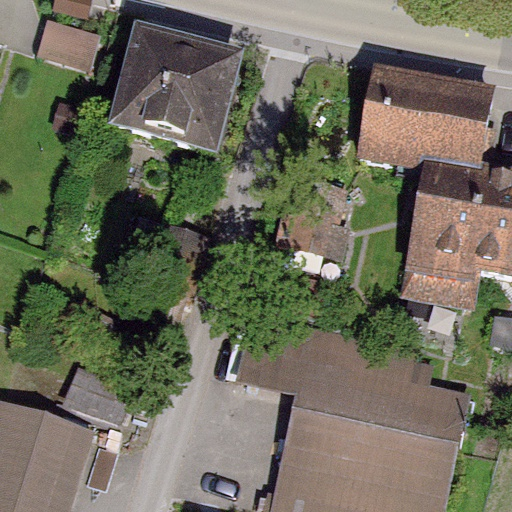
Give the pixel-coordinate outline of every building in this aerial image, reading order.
[(50,29),(41,61),(91,75),(101,43),(50,29)] [(142,45),(119,131),(214,156),(237,70),(142,45)] [(432,177),(483,185),(497,104),(379,84),(365,165),(432,177)] [(511,189),(483,185),(432,177),(410,301),(469,310),(475,277),(511,283),(511,189)] [(336,225),(344,196),(316,189),(307,223),(290,219),(283,245),(340,260),(345,240),(336,225)] [(202,241),(175,233),(149,318),(176,326),(202,241)] [(239,405),(297,417),(281,511),(444,511),(470,405),(414,394),(422,358),(255,325),(239,405)] [(0,511),(76,511),(94,450),(0,423),(0,511)]
